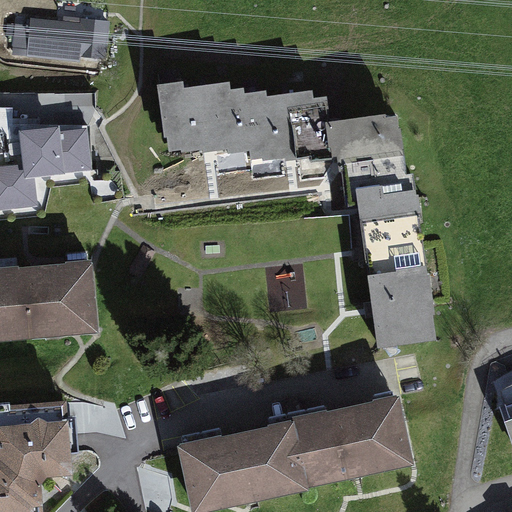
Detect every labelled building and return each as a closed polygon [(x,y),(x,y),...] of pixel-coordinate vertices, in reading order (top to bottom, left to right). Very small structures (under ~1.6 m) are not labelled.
[(80,22),(32,18),(31,25),(16,24),(13,48),(28,50),(27,57),(103,64),(107,20),(80,18),(80,22)] [(183,77),(157,81),(165,134),(167,133),(169,149),(180,148),(181,151),(201,148),(202,152),(226,149),(226,153),(249,150),(250,157),(262,156),(263,158),(281,156),(281,159),(310,156),(310,159),(339,155),(341,170),(346,170),(351,202),(359,201),(378,343),(435,335),(413,172),(406,173),(398,112),(386,114),(385,110),(331,118),(327,92),(314,94),(313,86),(268,92),(267,86),(245,89),(244,84),(231,86),(230,79),(185,85),(183,77)] [(0,206),(35,202),(31,169),(62,166),(63,167),(91,164),(86,123),(59,127),(58,120),(21,124),(26,163),(0,166),(0,206)] [(155,253),(143,246),(128,272),(140,279),(155,253)] [(0,338),(99,330),(92,256),(0,263),(0,338)] [(511,384),(495,391),(511,439),(511,384)] [(290,417),(177,442),(192,511),(199,511),(309,488),(309,486),(416,462),(400,391),(289,415),(290,417)] [(66,399),(0,404),(0,511),(44,511),(42,481),(49,473),(72,471),(66,399)]
